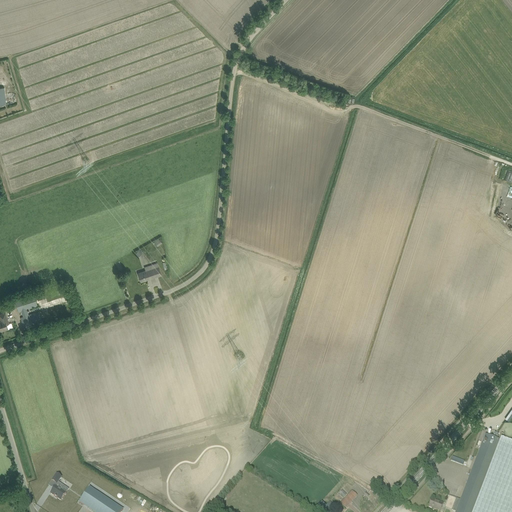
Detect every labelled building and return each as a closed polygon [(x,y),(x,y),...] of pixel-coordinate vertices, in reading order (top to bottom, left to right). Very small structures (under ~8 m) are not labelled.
[(159,238),(154,242),(158,247),(163,243),(159,238)] [(138,273),(141,282),(162,275),(158,263),(144,268),(145,271),(138,273)] [(66,302),(47,308),(50,307),(48,303),(64,297),(60,285),(15,300),(19,312),(21,311),(22,312),(23,316),(20,317),(25,329),(70,314),(66,302)] [(4,330),(8,329),(7,325),(9,324),(5,313),(0,314),(0,319),(1,321),(0,321),(0,330),(4,330)] [(485,435),(472,469),(460,500),(455,511),(472,511),(500,441),(485,435)] [(472,511),(511,511),(511,442),(501,438),(500,441),(472,511)] [(463,465),(465,461),(452,456),(451,461),(463,465)] [(56,485),(58,482),(61,478),(56,474),(52,481),(56,485)] [(69,490),(64,487),(61,491),(55,486),(53,489),(50,494),(54,497),(57,499),(61,502),(66,494),(69,490)] [(81,506),(91,511),(121,511),(122,511),(105,500),(104,499),(89,489),(84,496),(79,504),(81,506)] [(345,508),(357,495),(352,491),(340,504),(345,508)] [(62,511),(41,498),(36,505),(47,511),(62,511)] [(428,508),(440,511),(443,504),(431,500),(428,508)] [(326,506),(325,506),(322,502),(315,510),(317,511),(331,511),(335,507),(330,502),(326,506)]
